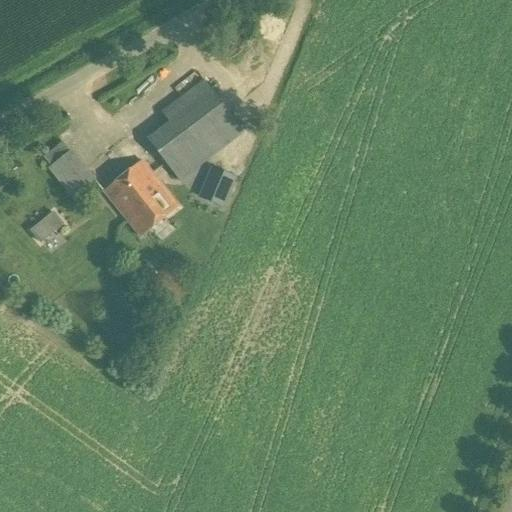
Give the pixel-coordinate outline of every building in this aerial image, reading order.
[(179,181),(243,134),(204,82),(162,114),(169,124),(148,140),(179,181)] [(70,152),(63,143),(44,158),(51,168),(49,169),(72,197),(94,180),(71,152),(70,152)] [(179,207),(143,161),(105,192),(141,237),(179,207)] [(206,198),(226,207),(239,178),(219,169),(206,198)] [(30,231),(40,244),(64,225),(53,212),(30,231)]
